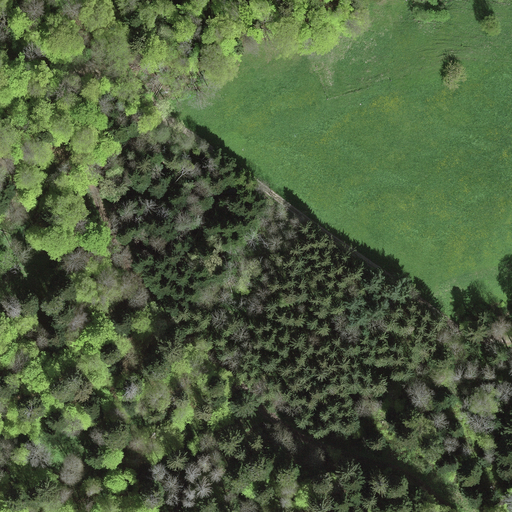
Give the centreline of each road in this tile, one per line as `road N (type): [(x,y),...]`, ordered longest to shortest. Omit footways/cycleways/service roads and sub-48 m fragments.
road 1 (track): [(453,511),(414,475),(336,451),(270,414),(174,326),(105,218),(94,179),(104,153),(161,119)]
road 2 (track): [(511,338),(487,342),(466,333),(217,149),(161,119)]
road 3 (track): [(161,119),(139,91),(110,75),(0,53)]
